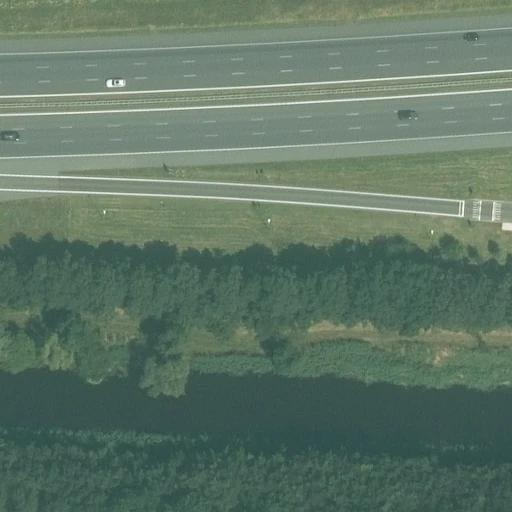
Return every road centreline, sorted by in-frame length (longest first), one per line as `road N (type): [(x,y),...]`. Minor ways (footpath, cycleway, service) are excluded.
road 1 (motorway): [(511,48),(0,75)]
road 2 (motorway): [(0,135),(511,110)]
road 3 (motorway): [(0,182),(212,192)]
